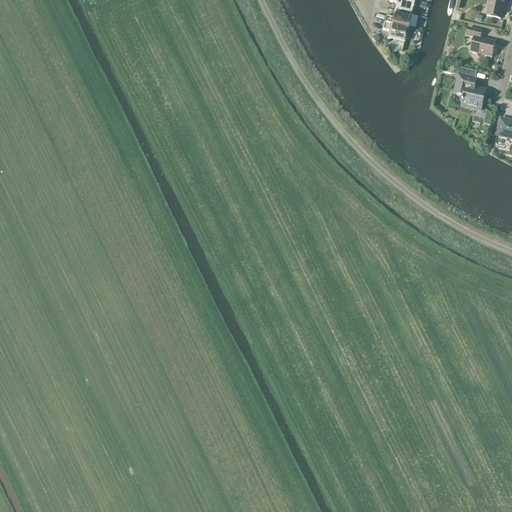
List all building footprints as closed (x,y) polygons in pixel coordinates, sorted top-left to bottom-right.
[(395,4),(394,12),(411,16),(413,6),(414,2),(406,0),(389,0),(389,3),(395,4)] [(490,0),(486,17),(501,20),(505,0),(490,0)] [(392,19),(385,17),(384,24),(407,30),(411,16),(394,12),(392,19)] [(388,32),(387,40),(394,42),(401,54),(407,30),(384,24),(382,31),(388,32)] [(479,59),(483,56),(491,58),(490,63),(493,53),(495,51),(494,49),(495,43),(480,40),(482,32),(468,29),(466,37),(474,39),(471,53),(477,55),(479,59)] [(376,37),(371,40),(375,45),(380,42),(376,37)] [(461,107),(481,112),(485,94),(474,91),(477,80),(458,76),(454,95),(464,98),(461,107)] [(511,139),(511,122),(501,120),(497,136),(511,139)]
